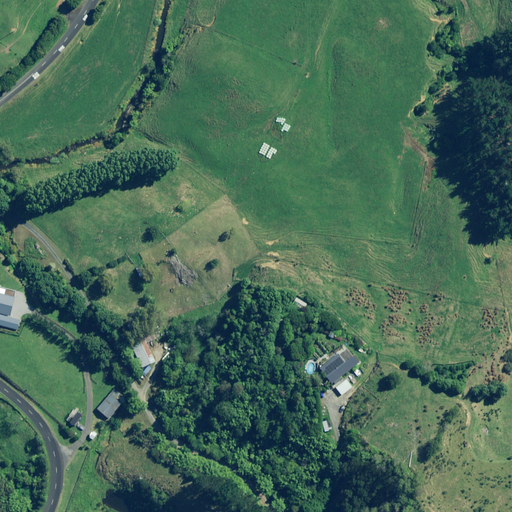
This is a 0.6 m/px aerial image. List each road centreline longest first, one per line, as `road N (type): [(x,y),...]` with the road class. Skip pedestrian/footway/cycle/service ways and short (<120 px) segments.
road 1 (unclassified): [(48,511),(57,479),(51,446),(36,418),(0,385)]
road 2 (unclassified): [(0,100),(56,52),(92,0)]
